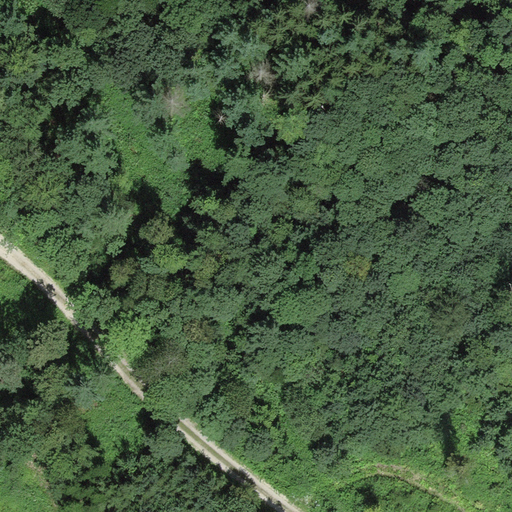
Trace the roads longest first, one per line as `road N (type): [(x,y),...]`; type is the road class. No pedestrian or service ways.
road 1 (track): [(0,237),(34,260),(164,400),(294,511)]
road 2 (track): [(411,0),(511,102)]
